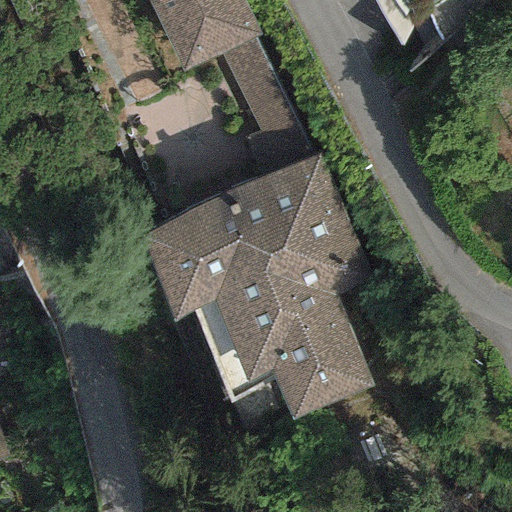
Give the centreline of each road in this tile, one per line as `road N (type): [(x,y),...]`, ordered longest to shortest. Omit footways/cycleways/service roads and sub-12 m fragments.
road 1 (residential): [(306,0),(364,97),(447,275),(511,319)]
road 2 (residential): [(131,511),(93,336),(0,168)]
